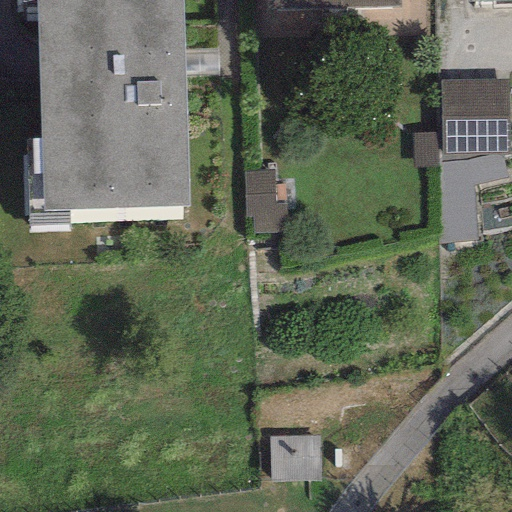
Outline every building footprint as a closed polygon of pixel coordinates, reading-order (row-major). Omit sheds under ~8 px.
[(180,0),(33,0),(39,211),(186,207),(180,0)] [(398,0),(263,0),(264,11),(399,9),(398,0)] [(507,80),(438,81),(439,155),(504,154),(504,123),(508,123),(507,80)] [(433,133),(410,134),(411,166),(434,166),(433,133)] [(271,170),(241,171),(244,219),(251,219),(252,234),(284,232),(282,204),(273,204),(271,170)]
